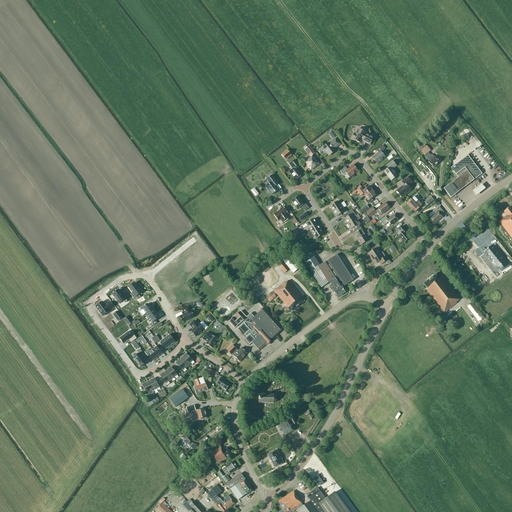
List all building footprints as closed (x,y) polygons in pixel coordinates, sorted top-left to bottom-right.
[(370,145),(373,138),(365,134),(366,133),(358,129),(356,134),(354,133),(352,139),(361,143),(362,141),(370,145)] [(335,151),(334,149),(340,144),(336,138),(329,143),(322,148),(329,156),(335,151)] [(424,143),(418,148),(421,151),(427,158),(429,161),(428,161),(433,167),(440,162),(434,156),(432,158),(428,153),(427,153),(426,152),(430,150),(427,146),(426,146),(424,143)] [(310,145),(305,149),(311,156),(315,152),(310,145)] [(384,148),(382,146),(377,150),(379,152),(372,158),(377,164),(385,157),(382,153),(384,152),(383,149),(384,148)] [(292,155),(287,150),(282,154),(286,160),(292,155)] [(451,198),(465,187),(474,180),(482,174),(468,155),(451,168),(458,177),(444,189),(451,198)] [(313,156),(305,162),(311,170),(319,164),(313,156)] [(293,169),(289,172),(296,180),(301,175),(296,169),(300,166),(295,160),(289,164),(293,169)] [(397,176),(392,169),(396,166),(392,161),(386,165),(389,168),(384,172),(391,181),(397,176)] [(345,171),(350,177),(358,171),(353,165),(347,170),(345,167),(339,171),(342,174),(345,171)] [(267,179),(270,183),(266,186),(272,195),(278,190),(273,184),(276,182),(272,176),(267,179)] [(404,185),(396,191),(402,197),(411,190),(407,186),(411,182),(408,177),(402,182),(404,185)] [(469,190),(473,195),(483,188),(478,183),(469,190)] [(365,196),(373,190),(369,186),(364,190),(362,187),(362,188),(360,185),(351,192),(353,194),(357,191),(361,196),(363,194),(365,196)] [(371,199),(376,195),(373,190),(365,196),(366,198),(364,200),(368,204),(372,200),(371,199)] [(297,209),(304,204),(298,196),(291,201),(297,209)] [(414,196),(407,203),(411,207),(418,201),(414,196)] [(433,200),(430,197),(424,202),(427,205),(433,200)] [(340,204),(338,201),(330,206),(333,211),(345,204),(344,202),(340,204)] [(415,212),(422,205),(418,201),(411,207),(415,212)] [(382,214),(389,208),(385,203),(378,208),(378,209),(376,211),(379,216),(382,214)] [(336,217),(344,212),(342,208),(346,206),(345,204),(333,211),(336,217)] [(359,209),(362,213),(368,208),(366,204),(359,209)] [(439,206),(434,210),(436,213),(430,218),(434,223),(442,217),(440,215),(443,212),(439,206)] [(511,238),(511,208),(510,206),(503,212),(507,216),(499,222),(511,238)] [(283,223),(289,219),(286,215),(288,214),(283,207),(273,214),(278,221),(280,220),(283,223)] [(366,212),(369,217),(376,212),(372,207),(366,212)] [(349,216),(344,219),(347,224),(359,217),(358,214),(356,216),(354,213),(352,210),(347,213),(349,216)] [(299,218),(302,221),(308,216),(306,213),(299,218)] [(388,222),(391,225),(398,220),(394,215),(388,219),(385,216),(380,220),(384,226),(388,222)] [(351,229),(355,226),(357,229),(360,227),(362,226),(360,223),(358,220),(360,219),(359,217),(347,224),(351,229)] [(302,226),(303,228),(307,226),(309,229),(317,224),(314,219),(306,224),(302,226)] [(309,229),(311,232),(307,234),(308,236),(320,229),(317,224),(309,229)] [(398,229),(401,233),(398,236),(404,242),(409,238),(405,233),(406,231),(402,226),(398,229)] [(357,229),(359,232),(354,235),(357,240),(369,232),(368,230),(364,233),(362,230),(360,227),(357,229)] [(293,229),(295,231),(291,233),(294,238),(300,235),(295,228),(293,229)] [(310,238),(314,236),(316,239),(324,234),(320,229),(308,236),(310,238)] [(368,240),(367,237),(371,235),(369,232),(357,240),(361,245),(365,242),(367,245),(372,242),(370,239),(368,240)] [(373,250),(368,254),(371,259),(380,253),(377,248),(380,246),(378,243),(371,247),(373,250)] [(509,264),(493,245),(483,253),(499,272),(509,264)] [(371,259),(374,264),(380,260),(382,264),(388,260),(386,256),(385,257),(382,252),(380,253),(371,259)] [(335,279),(335,277),(325,262),(320,265),(312,253),(303,259),(311,271),(321,288),(330,282),(335,279)] [(283,260),(293,273),(300,268),(289,255),(283,260)] [(337,282),(338,281),(341,287),(353,280),(337,255),(325,262),(335,277),(335,279),(337,282)] [(284,263),(279,266),(285,273),(289,270),(284,263)] [(441,278),(437,273),(434,275),(433,275),(427,280),(427,281),(424,284),(427,288),(426,289),(441,308),(437,311),(441,315),(444,312),(456,303),(456,302),(460,299),(442,277),(441,278)] [(341,287),(338,281),(337,282),(335,279),(330,282),(332,285),(331,286),(330,286),(331,286),(335,292),(334,292),(338,297),(345,292),(341,287)] [(289,280),(285,283),(284,282),(274,291),(291,312),(305,300),(289,280)] [(135,282),(129,287),(133,292),(131,293),(134,298),(136,296),(138,299),(141,303),(146,299),(143,295),(140,297),(139,295),(143,292),(135,282)] [(498,290),(497,291),(494,288),(488,296),(496,302),(502,294),(498,290)] [(127,301),(118,290),(113,294),(115,297),(114,298),(117,301),(119,303),(123,301),(125,303),(127,301)] [(109,311),(112,309),(108,303),(105,305),(102,302),(96,306),(103,316),(109,311)] [(472,302),(466,307),(478,322),(484,317),(472,302)] [(146,314),(153,308),(150,304),(146,307),(144,304),(139,308),(141,310),(139,311),(142,315),(146,313),(146,314)] [(191,311),(188,306),(182,309),(184,312),(185,314),(182,315),(185,321),(194,317),(191,311)] [(149,318),(157,313),(153,308),(146,314),(149,318)] [(282,329),(264,308),(254,317),(251,313),(246,317),(241,311),(229,322),(235,328),(237,326),(238,328),(237,329),(244,336),(245,335),(247,337),(244,339),(244,340),(244,339),(249,345),(252,343),(254,346),(259,351),(259,350),(266,344),(267,345),(268,345),(270,343),(270,342),(273,339),(272,338),(280,331),(282,329)] [(122,318),(117,311),(113,314),(118,321),(122,318)] [(155,321),(160,317),(157,313),(149,318),(153,323),(150,324),(152,327),(157,323),(155,321)] [(204,329),(199,324),(198,325),(194,321),(190,325),(192,328),(193,327),(194,328),(191,331),(196,337),(199,334),(200,334),(202,332),(202,331),(204,329)] [(137,339),(133,334),(131,335),(128,332),(119,338),(123,344),(129,340),(131,343),(137,339)] [(217,339),(211,335),(211,336),(206,333),(203,339),(206,341),(206,340),(208,341),(206,344),(212,348),(217,339)] [(175,342),(169,335),(165,338),(170,345),(175,342)] [(170,345),(165,338),(160,341),(166,349),(170,345)] [(232,345),(227,351),(231,355),(232,354),(234,356),(239,361),(247,353),(241,348),(238,351),(236,350),(236,349),(232,345)] [(162,354),(157,346),(152,350),(158,357),(162,354)] [(146,363),(141,356),(143,354),(140,349),(135,352),(137,354),(133,357),(141,367),(146,363)] [(158,357),(152,350),(150,351),(148,349),(144,352),(147,356),(149,355),(153,360),(158,357)] [(193,361),(186,353),(181,358),(188,366),(191,363),(192,365),(194,363),(193,361)] [(181,358),(176,363),(183,370),(184,372),(187,370),(185,368),(188,366),(181,358)] [(177,375),(171,367),(166,371),(171,379),(175,377),(176,379),(178,377),(177,375)] [(166,371),(160,375),(166,383),(167,385),(170,384),(168,382),(171,379),(166,371)] [(203,377),(197,379),(202,392),(208,390),(203,377)] [(225,380),(221,377),(217,384),(226,390),(230,385),(224,381),(225,380)] [(148,381),(153,390),(157,389),(158,391),(160,389),(159,387),(155,378),(148,381)] [(197,379),(195,380),(193,381),(194,385),(196,384),(197,386),(194,387),(196,394),(202,392),(197,379)] [(148,396),(154,393),(153,390),(148,381),(142,385),(147,394),(148,396)] [(182,389),(170,399),(175,407),(188,398),(182,389)] [(259,403),(273,403),(277,401),(277,397),(274,395),(259,394),(259,397),(259,400),(259,403)] [(204,408),(193,411),(196,421),(207,418),(204,408)] [(292,417),(290,419),(288,420),(277,426),(283,436),(294,430),(289,423),(291,422),(293,425),(296,424),(292,417)] [(187,435),(186,434),(181,437),(184,440),(183,441),(186,445),(187,444),(189,448),(191,447),(193,450),(197,446),(195,443),(194,444),(192,442),(187,435)] [(227,448),(222,450),(220,447),(209,454),(217,465),(232,455),(227,448)] [(280,457),(281,456),(280,454),(279,455),(277,450),(275,451),(268,455),(274,468),(281,464),(283,463),(280,457)] [(230,474),(233,471),(233,472),(238,468),(233,461),(228,464),(228,465),(225,467),(230,474)] [(205,479),(203,481),(206,484),(214,477),(209,472),(204,477),(205,479)] [(222,478),(226,483),(230,480),(227,476),(229,475),(228,473),(222,478)] [(245,479),(241,473),(226,483),(238,500),(247,494),(253,490),(245,479)] [(217,485),(207,493),(212,500),(222,491),(217,485)] [(307,495),(310,501),(303,506),(297,510),(298,511),(350,511),(335,492),(326,499),(317,487),(307,495)] [(303,506),(301,504),(302,503),(299,500),(300,499),(294,491),(278,501),(285,511),(290,511),(295,508),(297,510),(303,506)] [(230,507),(234,503),(228,495),(224,498),(226,501),(230,507)] [(218,506),(222,511),(223,511),(230,507),(226,501),(225,502),(224,501),(223,502),(219,498),(217,496),(212,500),(218,506)] [(210,511),(208,510),(206,511),(204,511),(194,501),(190,505),(196,511),(210,511)] [(157,508),(161,511),(171,511),(162,503),(157,508)]
